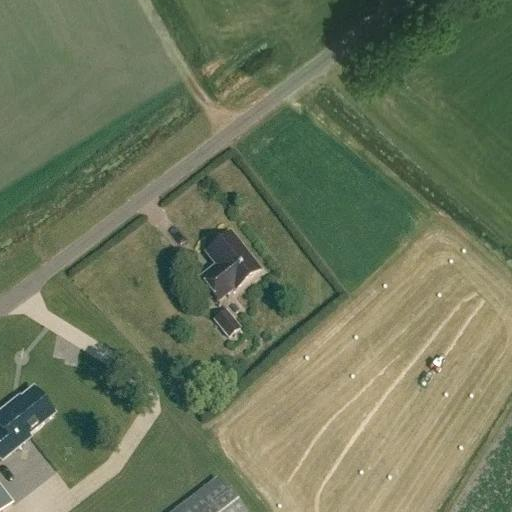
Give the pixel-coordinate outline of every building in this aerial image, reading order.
[(204,255),(214,268),(212,273),(200,282),(217,303),(233,291),(234,292),(259,273),(229,235),(204,255)] [(213,324),(228,342),(241,332),(226,313),(213,324)] [(25,437),(52,416),(32,390),(13,405),(12,404),(0,413),(0,461),(0,462),(28,440),(25,437)] [(240,511),(217,481),(176,511),(240,511)] [(0,496),(0,511),(4,511),(9,509),(0,496)]
